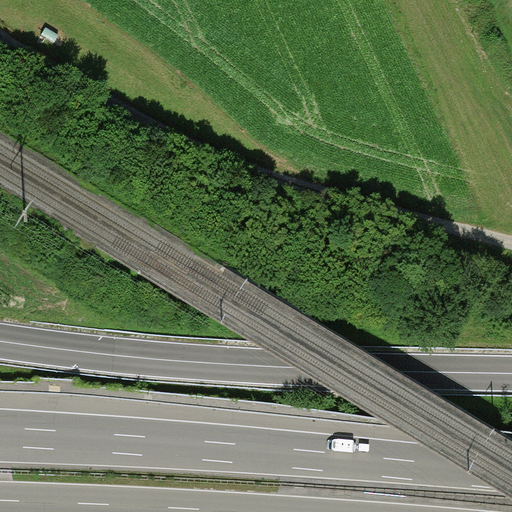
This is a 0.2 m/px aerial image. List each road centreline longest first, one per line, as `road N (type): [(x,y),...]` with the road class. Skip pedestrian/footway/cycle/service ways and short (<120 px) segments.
road 1 (unclassified): [(511,245),(266,181),(170,144),(0,40)]
road 2 (primary): [(0,341),(276,368),(511,372)]
road 3 (motorway): [(511,473),(0,437)]
road 4 (motorway): [(0,500),(243,511)]
